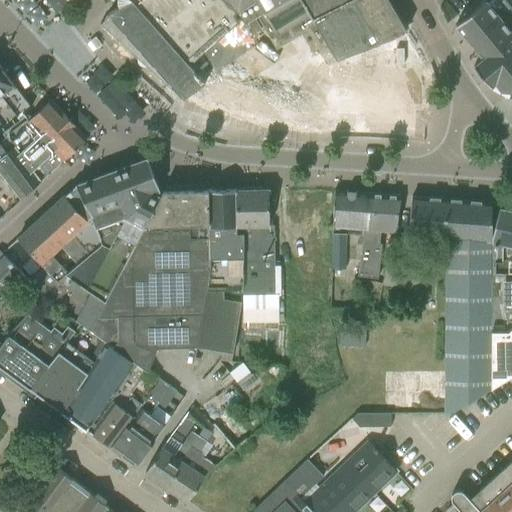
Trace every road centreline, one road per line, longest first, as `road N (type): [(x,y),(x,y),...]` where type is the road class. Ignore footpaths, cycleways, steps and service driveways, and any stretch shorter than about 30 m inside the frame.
road 1 (residential): [(128,125),(207,153),(439,172)]
road 2 (residential): [(158,511),(0,395)]
road 3 (residential): [(0,244),(128,125)]
road 4 (residential): [(0,23),(128,125)]
